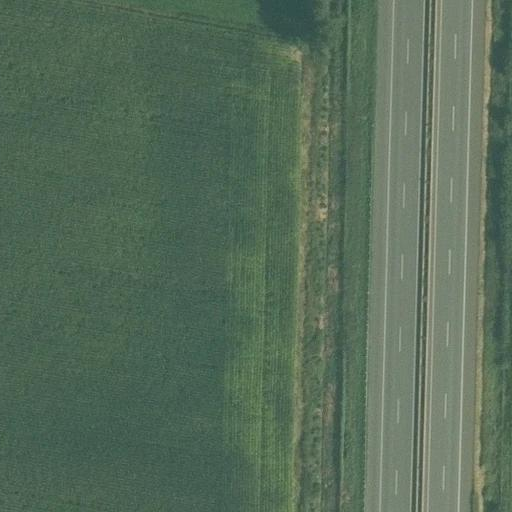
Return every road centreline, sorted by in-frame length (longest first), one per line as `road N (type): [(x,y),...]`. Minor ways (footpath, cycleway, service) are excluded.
road 1 (motorway): [(407,0),(393,511)]
road 2 (motorway): [(445,511),(457,0)]
